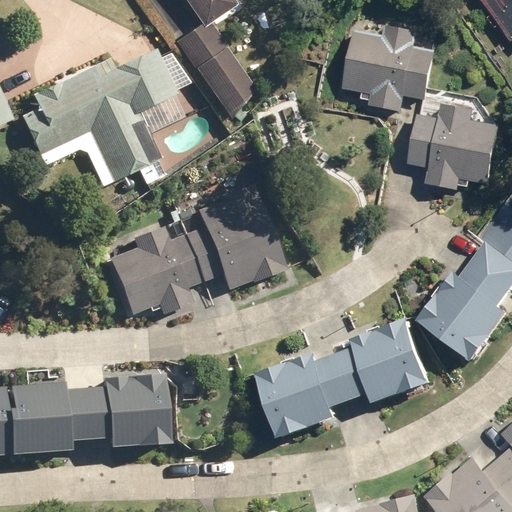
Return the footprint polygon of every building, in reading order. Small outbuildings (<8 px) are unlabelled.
[(204,28),(212,22),(239,4),(235,0),(185,0),(202,24),(204,28)] [(511,0),(486,0),(511,35),(511,0)] [(257,88),(212,22),(204,28),(202,24),(175,42),(231,120),(257,88)] [(419,46),(421,32),(390,25),(388,35),(358,29),(345,96),(375,101),(374,105),(406,112),(409,96),(430,99),(439,50),(419,46)] [(112,176),(114,181),(162,160),(150,134),(179,120),(169,98),(178,93),(157,49),(115,69),(109,58),(30,96),(36,109),(22,116),(45,165),(78,149),(87,152),(101,181),(112,176)] [(0,125),(14,119),(0,87),(0,125)] [(462,189),(464,179),(494,185),(505,125),(476,119),(478,110),(447,104),(445,118),(423,114),(414,162),(435,166),(433,184),(462,189)] [(187,235),(205,282),(223,275),(229,290),(253,280),(254,283),(288,270),(257,189),(251,191),(250,186),(220,198),(222,202),(196,212),(203,229),(187,235)] [(511,211),(478,260),(511,283),(511,211)] [(205,282),(187,235),(171,241),(165,226),(135,238),(139,248),(112,258),(133,314),(160,304),(164,315),(194,303),(189,288),(205,282)] [(511,309),(507,306),(511,299),(511,283),(478,260),(466,278),(458,272),(422,321),(478,361),(511,314),(511,309)] [(360,347),(339,354),(356,401),(376,394),(379,404),(438,383),(414,317),(357,338),(360,347)] [(356,401),(339,354),(320,361),(317,353),(260,373),(283,439),(341,417),(338,408),(356,401)] [(85,391),(89,437),(113,436),(113,445),(170,440),(164,377),(108,382),(108,388),(85,391)] [(89,437),(85,391),(66,392),(65,385),(12,390),(14,411),(11,412),(14,453),(71,448),(70,439),(89,437)] [(0,453),(14,453),(11,412),(6,412),(4,389),(0,388),(0,453)] [(511,511),(511,464),(505,456),(488,470),(476,458),(429,498),(441,511),(511,511)] [(424,511),(420,496),(361,511),(424,511)]
